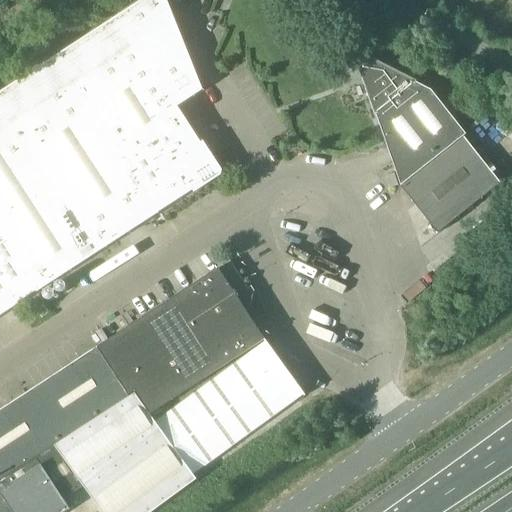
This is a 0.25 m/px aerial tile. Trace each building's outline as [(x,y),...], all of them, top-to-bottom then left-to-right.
[(201,143),(166,90),(193,73),(168,0),(145,0),(0,94),(0,316),(193,191),(194,193),(221,176),(222,171),(203,142),(201,143)] [(401,186),(463,136),(465,135),(431,91),(365,57),(357,60),(378,121),(401,186)] [(463,136),(401,186),(400,186),(438,233),(500,183),(463,136)] [(250,292),(248,289),(230,261),(98,347),(132,397),(134,395),(154,422),(265,341),(244,308),(248,306),(250,292)] [(154,422),(193,474),(304,394),(265,341),(154,422)] [(0,482),(132,397),(98,347),(0,411),(0,482)] [(0,511),(61,511),(87,495),(98,511),(150,511),(196,480),(192,475),(193,474),(154,422),(134,395),(132,397),(0,482),(0,511)]
